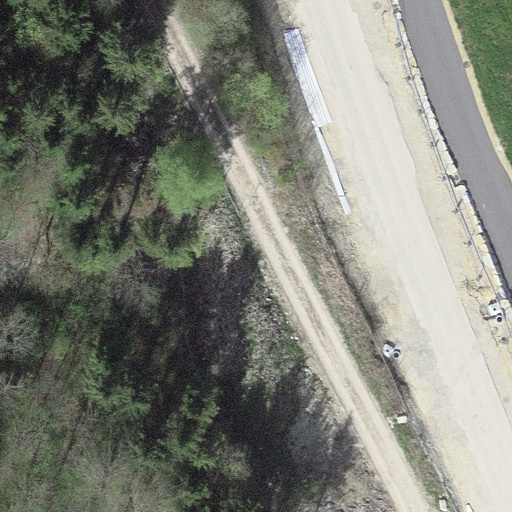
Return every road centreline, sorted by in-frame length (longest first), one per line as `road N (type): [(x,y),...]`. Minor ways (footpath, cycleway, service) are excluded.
road 1 (primary): [(344,0),(445,314),(511,462)]
road 2 (unclassified): [(511,237),(423,0)]
